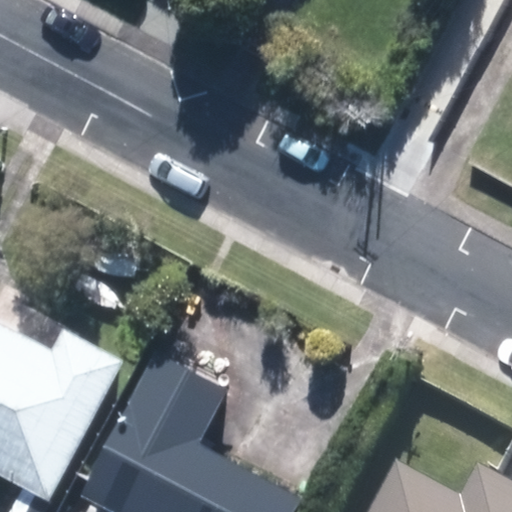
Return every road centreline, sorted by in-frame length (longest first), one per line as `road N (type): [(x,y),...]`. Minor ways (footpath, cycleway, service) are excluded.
road 1 (residential): [(350,226),(0,40)]
road 2 (residential): [(477,0),(350,226)]
road 3 (residential): [(511,311),(350,226)]
